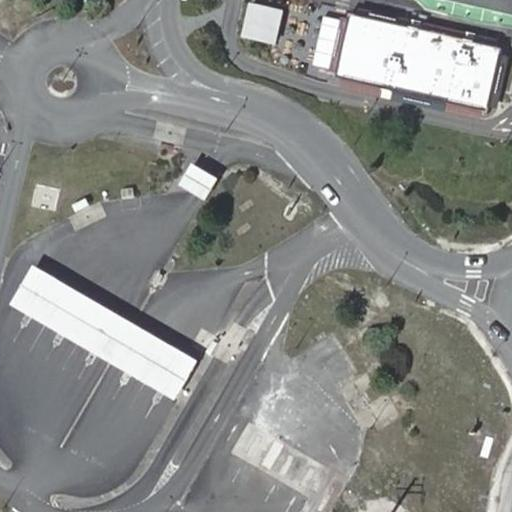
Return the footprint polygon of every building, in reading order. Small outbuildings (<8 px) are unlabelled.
[(237,38),(272,47),(281,10),(245,2),(237,38)] [(490,113),(504,48),(351,13),(349,22),(334,19),(325,17),(314,64),(338,70),(336,79),(490,113)] [(175,187),(202,202),(215,180),(188,164),(175,187)] [(200,361),(36,266),(14,305),(178,400),(200,361)] [(306,498),(322,470),(267,437),(250,464),(306,498)]
